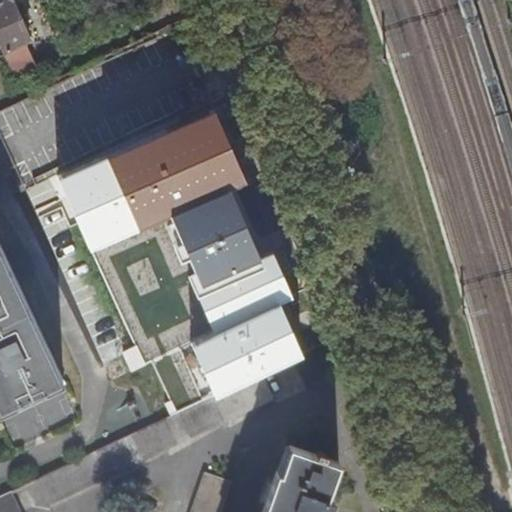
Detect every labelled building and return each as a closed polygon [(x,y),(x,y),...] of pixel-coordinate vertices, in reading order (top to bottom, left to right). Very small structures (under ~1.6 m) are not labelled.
[(15,80),(34,71),(37,70),(25,45),(30,42),(10,0),(0,0),(0,47),(3,55),(15,80)] [(0,132),(25,189),(196,109),(164,36),(0,111),(0,132)] [(252,250),(273,240),(229,139),(205,151),(250,251),(252,250)] [(173,287),(210,270),(221,264),(175,165),(126,187),(173,287)] [(144,300),(91,188),(67,199),(120,312),(121,311),(144,300)] [(0,412),(62,384),(0,249),(0,412)] [(270,290),(252,250),(250,251),(221,264),(210,270),(229,309),(270,290)] [(310,337),(292,295),(251,314),(269,356),(310,337)] [(230,387),(253,377),(247,363),(225,374),(230,387)] [(272,398),(261,373),(253,377),(230,387),(154,423),(114,441),(36,478),(47,504),(167,449),(166,447),(272,398)] [(325,497),(338,462),(322,457),(323,452),(316,449),(314,454),(288,445),(279,471),(276,470),(260,511),(328,511),(332,500),(325,497)] [(219,511),(231,480),(204,471),(189,511),(219,511)] [(18,511),(9,490),(0,494),(0,511),(18,511)]
